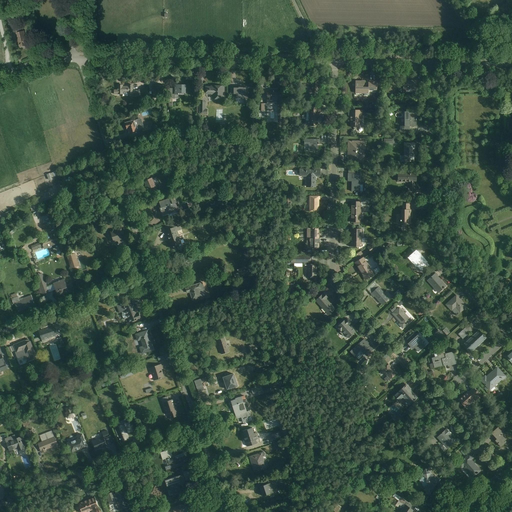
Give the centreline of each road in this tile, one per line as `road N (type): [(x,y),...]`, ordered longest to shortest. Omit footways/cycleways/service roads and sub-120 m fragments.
road 1 (residential): [(439,399),(332,280),(333,62)]
road 2 (residential): [(428,64),(427,244),(511,333)]
road 3 (tertiary): [(333,62),(79,59)]
road 4 (residential): [(79,59),(146,273)]
road 5 (residential): [(12,501),(196,426)]
road 6 (residential): [(146,273),(196,426)]
road 7 (residential): [(0,332),(146,273)]
